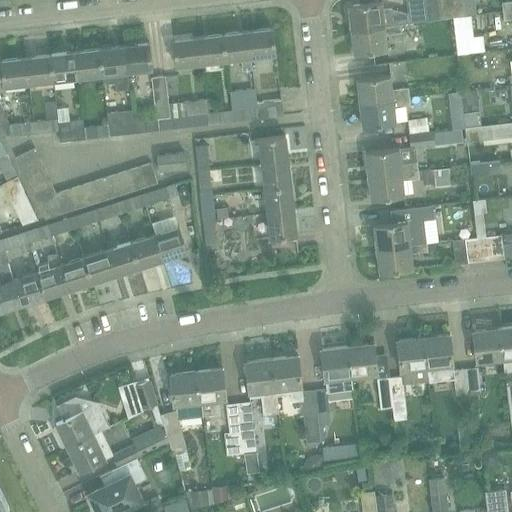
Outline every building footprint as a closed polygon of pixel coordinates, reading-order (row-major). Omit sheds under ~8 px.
[(383,9),(382,2),(349,6),(352,29),(401,23),(409,22),(429,20),(426,0),(406,0),(408,11),(387,8),(383,9)] [(440,19),(437,0),(426,0),(429,20),(440,19)] [(452,17),(449,0),(437,0),(440,19),(452,17)] [(464,16),(461,0),(449,0),(452,17),(453,17),(464,16)] [(477,14),(475,0),(461,0),(464,16),(472,15),(477,14)] [(511,2),(503,3),(503,11),(511,10),(511,2)] [(511,10),(503,11),(505,21),(511,19),(511,10)] [(486,52),(484,36),(474,37),(472,15),(464,16),(453,17),(458,55),(486,52)] [(402,33),(401,23),(352,29),(355,54),(388,50),(386,35),(402,33)] [(273,28),(248,31),(251,57),(276,54),(273,28)] [(253,69),(251,57),(248,31),(223,34),(226,60),(242,58),(243,70),(253,69)] [(226,60),(223,34),(198,37),(202,63),(226,60)] [(202,63),(198,37),(174,40),(177,66),(202,63)] [(150,43),(125,46),(128,72),(153,69),(150,43)] [(128,72),(125,46),(100,49),(103,75),(104,84),(117,82),(117,90),(130,89),(128,72)] [(103,75),(100,49),(76,52),(79,78),(103,75)] [(79,78),(76,52),(51,55),(54,81),(79,78)] [(54,81),(51,55),(26,58),(29,84),(54,81)] [(29,84),(26,58),(1,60),(4,86),(29,84)] [(170,117),(169,104),(165,75),(151,77),(156,119),(170,117)] [(358,79),(360,103),(409,97),(408,87),(392,89),(390,75),(358,79)] [(283,116),(280,85),(255,88),(258,119),(283,116)] [(258,119),(255,88),(230,91),(232,110),(234,121),(258,119)] [(407,120),(406,106),(410,105),(409,97),(360,103),(363,127),(396,123),(396,121),(407,120)] [(210,124),(209,113),(207,99),(169,104),(170,117),(156,119),(158,130),(210,124)] [(60,130),(59,122),(56,101),(44,102),(46,120),(34,121),(35,133),(60,130)] [(135,133),(134,121),(132,110),(107,113),(109,124),(110,136),(135,133)] [(234,121),(232,110),(209,113),(210,124),(234,121)] [(479,111),(463,113),(465,127),(481,125),(479,111)] [(428,117),(407,120),(409,134),(430,131),(428,117)] [(158,130),(156,119),(134,121),(135,133),(158,130)] [(35,133),(34,121),(9,124),(10,136),(35,133)] [(85,139),(84,127),(72,129),(71,121),(59,122),(60,130),(61,142),(85,139)] [(493,125),(465,128),(465,129),(466,140),(511,135),(511,122),(495,124),(493,125)] [(110,136),(109,124),(84,127),(85,139),(110,136)] [(417,170),(416,161),(414,148),(446,144),(444,131),(434,132),(434,131),(430,131),(409,134),(410,147),(399,148),(366,152),(369,176),(417,170)] [(286,135),(260,139),(262,162),(288,159),(286,135)] [(210,168),(207,138),(195,139),(198,169),(210,168)] [(16,157),(21,168),(40,159),(35,148),(16,157)] [(184,152),(158,155),(160,170),(186,167),(184,152)] [(18,176),(7,154),(0,158),(0,165),(8,181),(18,176)] [(27,179),(46,170),(40,159),(21,168),(27,179)] [(291,185),(288,159),(262,162),(265,188),(291,185)] [(158,183),(151,162),(140,166),(146,186),(158,183)] [(470,163),(472,176),(488,175),(487,162),(470,163)] [(146,186),(140,166),(128,170),(134,190),(146,186)] [(213,194),(210,168),(198,169),(201,196),(213,194)] [(414,193),(413,179),(418,178),(419,180),(423,179),(424,185),(435,184),(435,186),(450,185),(448,168),(436,169),(436,168),(417,170),(369,176),(371,200),(404,196),(404,194),(414,193)] [(32,190),(51,181),(46,170),(27,179),(32,190)] [(134,190),(128,170),(116,174),(123,194),(134,190)] [(123,194),(116,174),(104,178),(111,198),(123,194)] [(25,191),(18,176),(8,181),(14,196),(25,191)] [(111,198),(104,178),(92,181),(99,201),(111,198)] [(46,218),(57,193),(51,181),(32,190),(46,218)] [(99,201),(92,181),(80,185),(87,205),(99,201)] [(87,205),(80,185),(69,189),(75,209),(87,205)] [(294,210),(291,185),(265,188),(268,213),(294,210)] [(170,198),(166,187),(143,194),(147,205),(170,198)] [(75,209),(69,189),(57,193),(46,218),(75,209)] [(147,205),(143,194),(120,201),(123,213),(147,205)] [(215,219),(213,194),(201,196),(203,220),(215,219)] [(511,196),(473,201),(475,213),(495,211),(511,209),(511,196)] [(100,221),(123,213),(120,201),(96,209),(100,221)] [(391,210),(392,223),(374,225),(377,248),(427,243),(426,234),(424,219),(433,218),(431,205),(391,210)] [(76,229),(100,221),(96,209),(72,217),(76,229)] [(297,235),(294,210),(268,213),(271,238),(297,235)] [(51,236),(76,229),(72,217),(48,225),(51,236)] [(218,244),(215,219),(203,220),(206,245),(218,244)] [(51,236),(48,225),(24,232),(28,244),(51,236)] [(179,227),(156,234),(164,259),(187,252),(179,227)] [(28,244),(24,232),(0,240),(4,252),(28,244)] [(511,232),(502,234),(504,246),(511,245),(511,232)] [(164,259),(156,234),(132,242),(140,267),(164,259)] [(505,258),(504,246),(502,234),(490,235),(492,260),(505,258)] [(492,260),(490,235),(486,236),(477,237),(480,261),(492,260)] [(480,261),(477,237),(465,238),(468,262),(480,261)] [(468,262),(465,238),(453,239),(456,264),(468,262)] [(4,252),(0,240),(0,239),(0,265),(0,266),(0,265),(0,311),(22,304),(14,279),(13,280),(4,252)] [(140,267),(132,242),(108,249),(116,274),(140,267)] [(427,243),(377,248),(380,273),(413,269),(412,254),(428,252),(427,243)] [(116,274),(108,249),(85,257),(93,282),(116,274)] [(69,289),(60,265),(57,253),(47,257),(50,268),(38,272),(46,297),(69,289)] [(93,282),(85,257),(60,265),(69,289),(93,282)] [(46,297),(38,272),(14,279),(22,304),(46,297)] [(511,326),(500,328),(503,359),(511,357),(511,326)] [(503,359),(500,328),(474,331),(477,362),(503,359)] [(424,337),(429,380),(453,377),(455,394),(469,393),(468,392),(466,369),(454,370),(450,334),(424,337)] [(429,380),(424,337),(398,340),(402,376),(390,377),(393,407),(394,421),(407,419),(403,382),(429,380)] [(352,376),(377,373),(378,373),(374,343),(348,346),(352,376)] [(352,376),(348,346),(322,349),(327,389),(327,393),(328,393),(353,390),(352,376)] [(299,355),(272,358),(277,395),(290,394),(292,402),(302,401),(306,443),(320,442),(319,430),(317,413),(315,390),(303,391),(299,355)] [(277,395),(272,358),(246,362),(251,398),(261,397),(263,414),(279,412),(277,395)] [(478,367),(477,367),(466,369),(468,392),(481,390),(478,367)] [(223,368),(197,371),(203,415),(220,414),(219,398),(226,397),(223,368)] [(203,415),(197,371),(171,374),(175,410),(164,413),(161,414),(169,442),(173,455),(186,452),(177,420),(203,416),(203,415)] [(393,407),(390,377),(390,376),(377,377),(381,408),(393,407)] [(115,416),(118,423),(144,412),(152,410),(158,408),(157,403),(150,380),(135,385),(141,404),(115,416)] [(317,413),(327,412),(330,411),(328,393),(327,393),(327,389),(315,390),(317,413)] [(64,419),(56,423),(61,432),(57,434),(63,447),(67,445),(68,447),(95,434),(102,430),(109,427),(101,409),(91,406),(83,410),(76,395),(57,405),(64,419)] [(251,402),(239,403),(244,452),(257,451),(251,402)] [(244,454),(244,452),(239,403),(226,405),(229,432),(224,433),(227,456),(244,454)] [(137,457),(169,442),(161,414),(158,408),(152,410),(157,427),(132,438),(135,444),(113,455),(112,455),(117,467),(137,457)] [(112,455),(113,455),(102,430),(95,434),(68,447),(80,471),(112,455)] [(304,464),(302,474),(324,468),(322,456),(310,459),(304,464)] [(137,457),(117,467),(112,470),(117,480),(90,493),(92,498),(89,500),(94,511),(115,511),(142,500),(134,484),(147,478),(137,457)] [(449,511),(445,477),(429,479),(433,511),(449,511)] [(0,511),(9,511),(9,510),(9,508),(8,506),(0,488),(0,511)] [(227,488),(212,489),(213,503),(228,501),(227,488)] [(508,511),(506,489),(495,490),(485,491),(487,511),(508,511)] [(379,511),(378,496),(378,491),(361,493),(362,511),(379,511)] [(207,492),(190,494),(192,509),(209,507),(207,492)] [(395,511),(393,494),(378,496),(379,511),(395,511)] [(242,497),(233,500),(236,509),(245,506),(242,497)]
